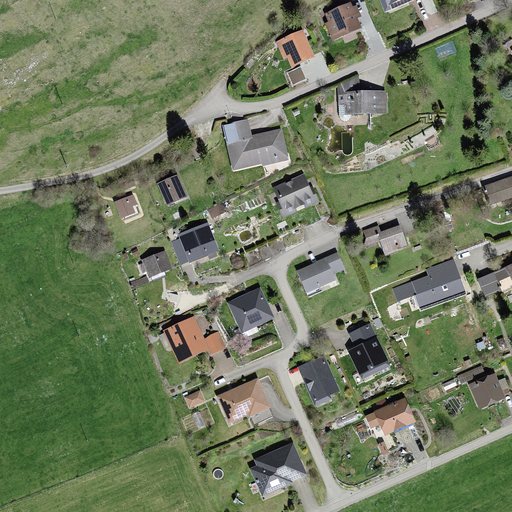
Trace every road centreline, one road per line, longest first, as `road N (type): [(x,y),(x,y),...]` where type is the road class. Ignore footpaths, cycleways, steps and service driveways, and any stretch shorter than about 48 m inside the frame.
road 1 (residential): [(511,1),(257,112),(217,105),(154,152),(81,178),(0,190)]
road 2 (residential): [(511,171),(342,230),(273,264)]
road 3 (residential): [(342,504),(279,362),(310,348)]
road 4 (residential): [(511,427),(342,504)]
